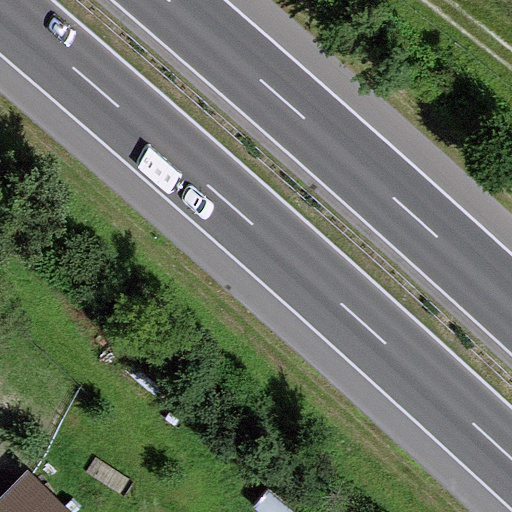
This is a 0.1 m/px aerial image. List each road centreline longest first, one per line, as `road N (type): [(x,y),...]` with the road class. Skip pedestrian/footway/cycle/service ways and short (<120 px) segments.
road 1 (motorway): [(0,14),(511,471)]
road 2 (motorway): [(511,312),(167,0)]
